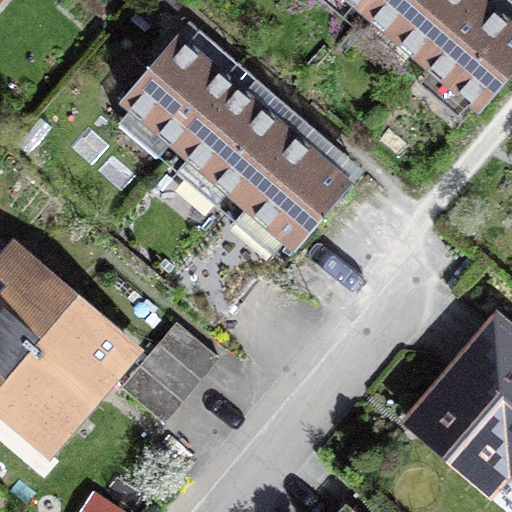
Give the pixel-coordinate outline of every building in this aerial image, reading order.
[(355,0),(367,9),(374,0),(355,0)] [(374,0),(367,9),(424,58),(474,0),(374,0)] [(492,0),(486,9),(475,0),(474,0),(424,58),(483,108),(511,74),(511,31),(508,28),(511,24),(511,2),(509,0),(492,0)] [(175,39),(124,97),(182,148),(233,89),(222,80),(237,63),(219,48),(205,64),(175,39)] [(290,138),(233,89),(182,148),(192,156),(177,173),(216,206),(230,189),(239,197),(290,138)] [(349,189),(290,138),(239,197),(297,247),(349,189)] [(0,386),(75,300),(17,251),(10,259),(0,249),(0,386)] [(132,348),(75,300),(0,386),(0,392),(54,439),(132,348)] [(177,322),(140,365),(183,402),(220,359),(177,322)] [(508,458),(511,461),(511,342),(498,331),(420,422),(489,480),(508,458)] [(140,365),(122,387),(165,424),(183,402),(140,365)] [(116,511),(94,496),(83,511),(116,511)]
